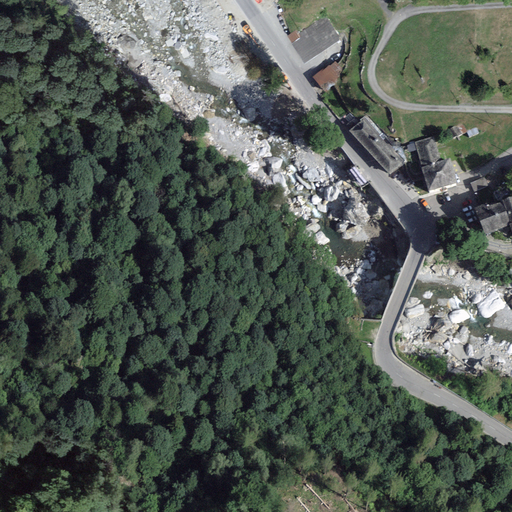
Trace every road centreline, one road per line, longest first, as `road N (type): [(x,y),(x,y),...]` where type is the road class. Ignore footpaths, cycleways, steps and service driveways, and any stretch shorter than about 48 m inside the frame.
road 1 (track): [(511,111),(402,106),(370,81),(389,27),(405,13),(511,5)]
road 2 (tertiary): [(511,438),(384,360),(382,337),(417,251),(416,221)]
road 3 (tertiary): [(416,221),(242,0)]
